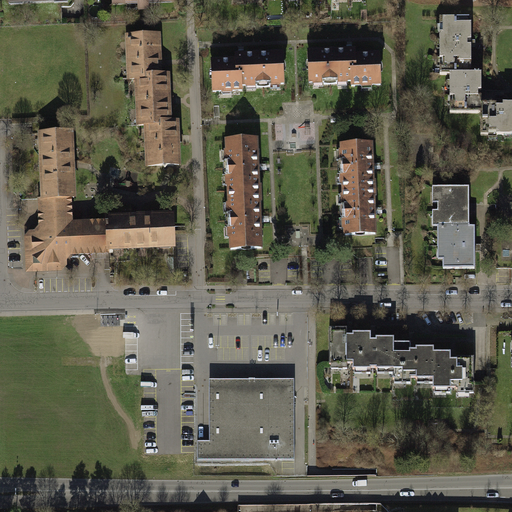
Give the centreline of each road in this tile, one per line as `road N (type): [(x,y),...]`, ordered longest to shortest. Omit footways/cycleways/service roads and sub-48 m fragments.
road 1 (secondary): [(511,486),(0,493)]
road 2 (residential): [(167,301),(511,299)]
road 3 (residential): [(4,303),(0,125)]
road 4 (residential): [(4,303),(167,301)]
road 5 (unclassified): [(167,301),(169,452)]
road 6 (unknown): [(0,125),(109,130),(121,170)]
